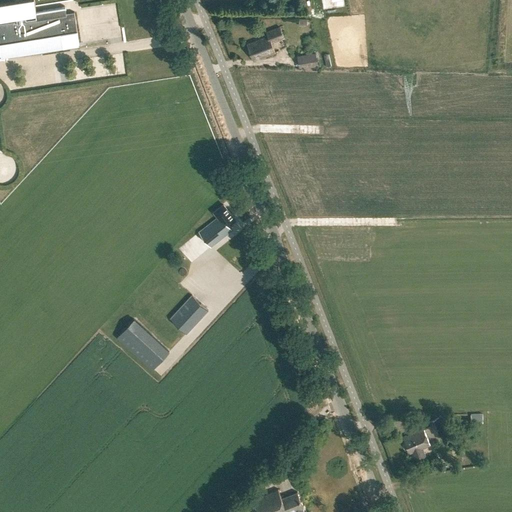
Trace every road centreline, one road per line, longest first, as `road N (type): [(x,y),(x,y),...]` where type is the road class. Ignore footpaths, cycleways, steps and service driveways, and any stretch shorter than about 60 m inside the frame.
road 1 (unclassified): [(381,511),(179,0)]
road 2 (track): [(270,230),(296,221),(394,221)]
